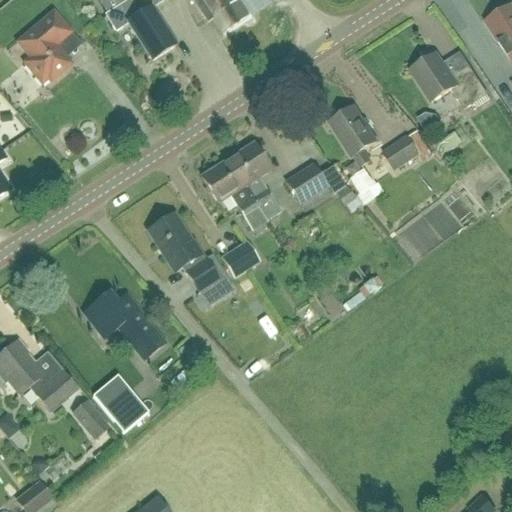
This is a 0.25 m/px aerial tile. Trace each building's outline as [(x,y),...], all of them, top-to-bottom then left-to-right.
[(87,0),(78,0),(71,5),(97,45),(111,35),(87,0)] [(139,0),(141,1),(133,7),(129,2),(105,17),(115,33),(127,26),(151,63),(162,57),(175,48),(151,11),(168,0),(139,0)] [(222,35),(248,18),(237,1),(232,4),(229,0),(190,0),(206,25),(213,21),(222,35)] [(511,68),(511,11),(510,9),(485,25),(498,46),(497,46),(511,69),(511,68)] [(40,87),(52,76),(55,79),(70,66),(53,45),(69,32),(53,14),(16,45),(28,60),(22,65),(40,87)] [(464,110),(485,97),(469,71),(452,82),(436,58),(411,74),(432,106),(453,92),(464,110)] [(20,108),(41,89),(26,72),(5,91),(20,108)] [(363,152),(375,144),(353,110),(329,125),(352,160),(353,160),(360,171),(370,164),(363,152)] [(381,155),(394,175),(418,158),(423,164),(431,158),(418,135),(408,141),(407,138),(381,155)] [(462,148),(455,136),(434,149),(441,161),(462,148)] [(257,181),(270,173),(253,145),(229,161),(246,188),(261,212),(260,212),(266,223),(279,214),(264,190),(263,190),(257,181)] [(0,198),(9,192),(0,178),(0,164),(5,161),(0,154),(0,198)] [(246,188),(229,161),(200,178),(217,206),(235,194),(242,206),(236,210),(244,222),(260,212),(261,212),(246,188)] [(322,185),(312,168),(285,185),(295,202),(299,208),(326,191),(322,185)] [(366,192),(377,187),(369,171),(358,177),(366,192)] [(359,198),(364,208),(382,199),(377,189),(359,198)] [(346,190),(334,197),(343,210),(355,202),(346,190)] [(440,244),(478,220),(461,194),(423,218),(440,244)] [(198,296),(219,283),(194,244),(192,245),(174,217),(147,234),(173,275),(182,270),(198,296)] [(231,277),(256,262),(245,245),(221,261),(231,277)] [(301,270),(314,287),(328,275),(315,258),(301,270)] [(376,280),(357,293),(363,302),(382,288),(376,280)] [(107,297),(83,316),(104,343),(118,332),(143,364),(164,348),(125,298),(115,306),(107,297)] [(34,366),(33,367),(26,358),(28,356),(19,344),(0,358),(0,381),(4,386),(8,384),(20,399),(29,391),(49,415),(76,393),(62,375),(46,388),(40,381),(44,377),(34,366)] [(131,409),(125,402),(120,406),(110,394),(97,405),(92,400),(91,400),(112,425),(131,409)] [(93,445),(109,431),(86,404),(71,417),(93,445)] [(11,418),(1,424),(13,443),(23,437),(11,418)] [(99,452),(91,459),(95,464),(103,458),(99,452)] [(51,485),(69,469),(61,460),(43,475),(51,485)] [(38,484),(13,504),(19,511),(40,511),(52,502),(38,484)] [(166,511),(156,499),(139,511),(166,511)]
